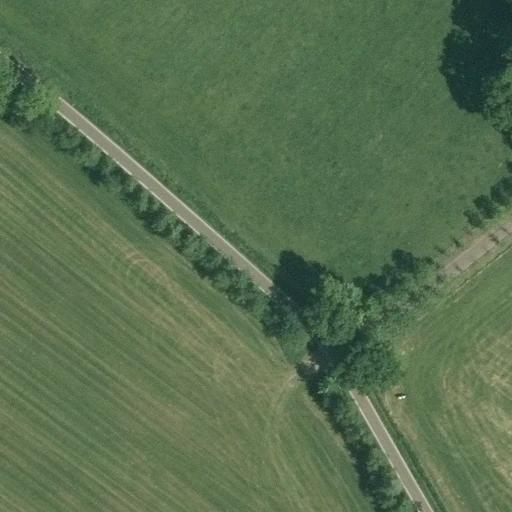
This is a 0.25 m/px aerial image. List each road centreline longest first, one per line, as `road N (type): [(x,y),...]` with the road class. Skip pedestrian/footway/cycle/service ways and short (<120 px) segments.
road 1 (unclassified): [(428,511),(336,361),(285,305),(0,71)]
road 2 (track): [(336,361),(511,224)]
